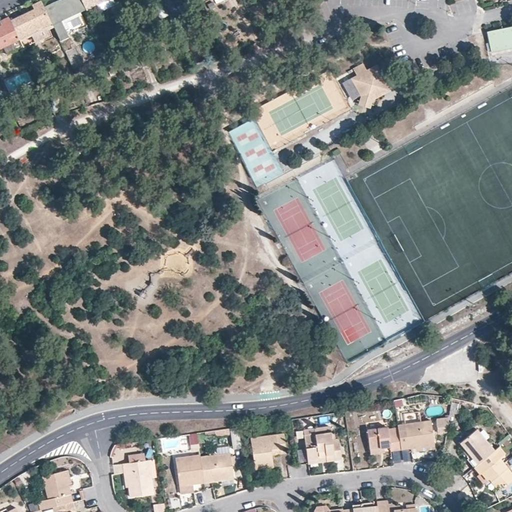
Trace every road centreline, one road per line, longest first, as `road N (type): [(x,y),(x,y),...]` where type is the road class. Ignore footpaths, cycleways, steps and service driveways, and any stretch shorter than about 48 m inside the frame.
road 1 (residential): [(95,421),(279,404),(354,388),(511,312)]
road 2 (track): [(294,42),(59,130),(0,169)]
road 3 (residential): [(283,491),(413,475),(450,492),(458,511)]
